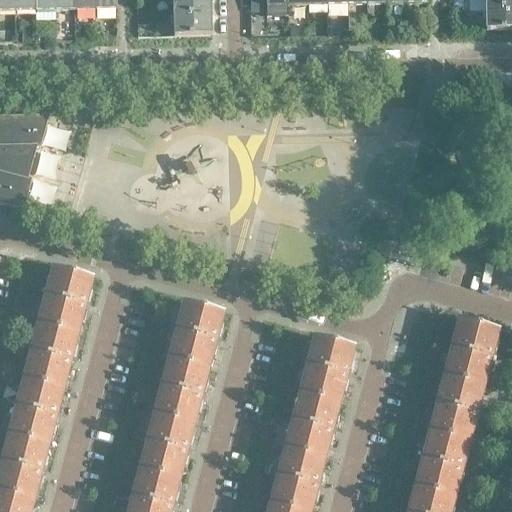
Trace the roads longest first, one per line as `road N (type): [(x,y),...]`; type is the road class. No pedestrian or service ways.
road 1 (residential): [(511,64),(233,69)]
road 2 (residential): [(55,511),(121,267)]
road 3 (residential): [(233,69),(0,73)]
road 4 (residential): [(250,301),(196,511)]
road 5 (residential): [(335,511),(378,352),(373,333)]
road 6 (residential): [(373,333),(404,294),(420,290),(511,315)]
road 7 (residential): [(121,267),(250,301)]
road 8 (residential): [(250,301),(373,333)]
road 9 (residential): [(0,235),(121,267)]
